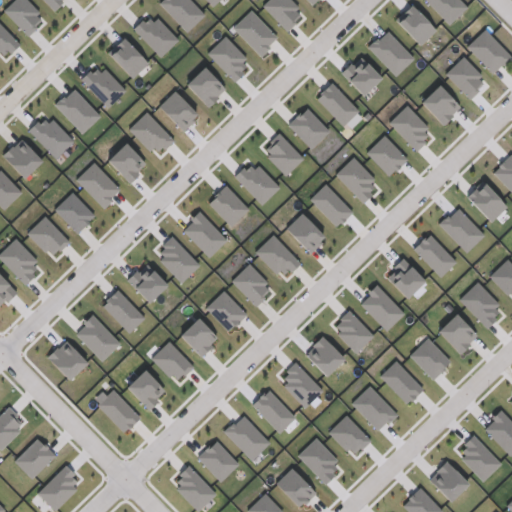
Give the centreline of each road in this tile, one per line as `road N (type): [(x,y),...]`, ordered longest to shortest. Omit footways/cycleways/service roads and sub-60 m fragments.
road 1 (residential): [(124,474),(511,100)]
road 2 (residential): [(368,0),(5,346)]
road 3 (residential): [(511,347),(342,511)]
road 4 (residential): [(0,344),(124,474)]
road 5 (residential): [(0,109),(113,0)]
